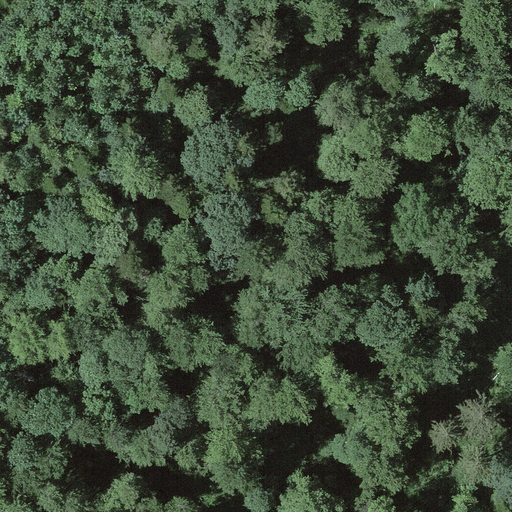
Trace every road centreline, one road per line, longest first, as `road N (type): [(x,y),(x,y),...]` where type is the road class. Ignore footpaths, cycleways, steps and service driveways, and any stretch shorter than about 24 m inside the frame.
road 1 (track): [(0,299),(247,102),(380,26),(450,0)]
road 2 (track): [(390,511),(450,396),(511,315)]
